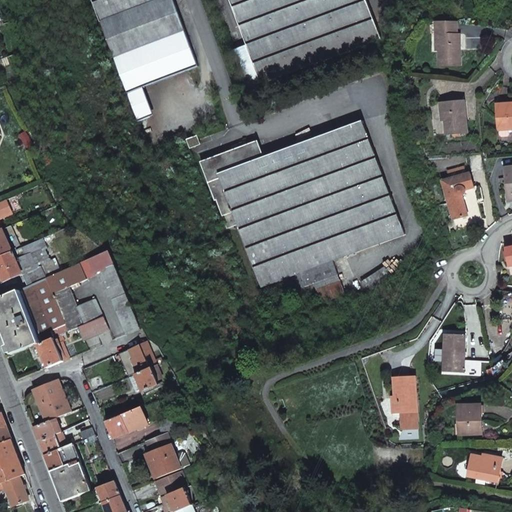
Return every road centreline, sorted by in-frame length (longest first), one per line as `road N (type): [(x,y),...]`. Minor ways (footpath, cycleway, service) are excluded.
road 1 (residential): [(75,365),(135,511)]
road 2 (residential): [(55,511),(8,393)]
road 3 (residential): [(483,257),(490,284),(464,293),(453,267),(478,254)]
